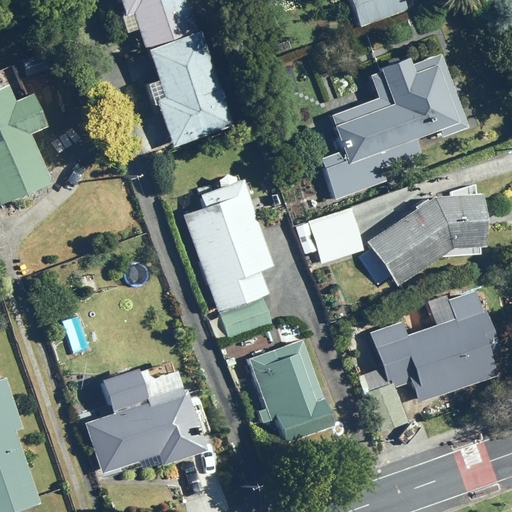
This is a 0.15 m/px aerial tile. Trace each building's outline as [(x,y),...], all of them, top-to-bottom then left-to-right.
[(122,0),(128,15),(123,17),(129,32),(141,28),(148,49),(199,32),(188,0),(122,0)] [(350,0),(360,26),(409,8),(406,0),(350,0)] [(159,81),(146,85),(153,107),(159,105),(173,145),(233,124),(201,31),(199,32),(148,49),(159,81)] [(472,129),(441,51),(410,62),(409,59),(385,68),(386,71),(375,75),(375,76),(384,99),(361,106),(338,114),(351,148),(324,156),(324,157),(338,196),(386,179),(389,178),(385,166),(423,153),(418,138),(436,131),(441,140),(472,129)] [(43,162),(31,133),(46,126),(32,94),(22,72),(0,81),(0,203),(12,199),(51,182),(43,162)] [(244,180),(200,195),(204,208),(185,214),(228,338),(271,324),(261,296),(268,294),(260,270),(273,265),(244,180)] [(435,197),(368,243),(398,286),(453,248),(486,246),(483,194),(435,197)] [(351,209),(295,226),(303,253),(317,249),(321,262),(364,250),(351,209)] [(498,373),(491,355),(501,351),(486,309),(482,310),(474,289),(447,299),(445,294),(427,301),(436,325),(408,335),(402,321),(370,333),(383,368),(360,376),(380,432),(408,422),(395,387),(412,381),(420,402),(498,373)] [(249,359),(267,408),(260,410),(264,423),(278,418),(287,443),(334,425),(302,339),(249,359)] [(114,413),(85,422),(102,473),(159,454),(162,464),(207,449),(187,388),(184,389),(183,386),(149,397),(139,368),(103,380),(114,413)] [(0,511),(11,511),(39,503),(15,430),(22,427),(5,376),(0,377),(0,511)]
